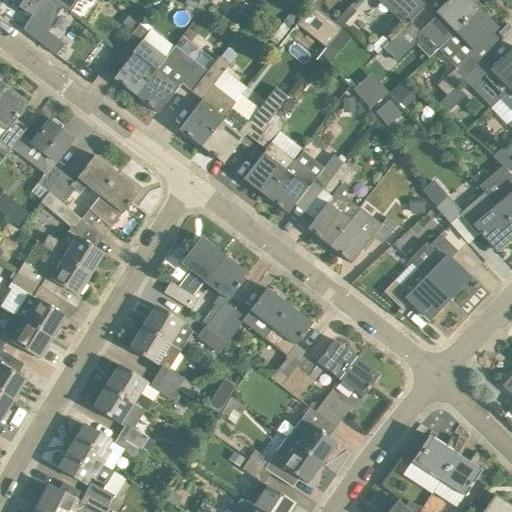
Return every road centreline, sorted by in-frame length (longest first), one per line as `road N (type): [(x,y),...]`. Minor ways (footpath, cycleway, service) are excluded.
road 1 (residential): [(0,495),(66,369),(186,184)]
road 2 (residential): [(437,376),(186,184)]
road 3 (residential): [(186,184),(0,39)]
road 4 (residential): [(329,511),(354,470),(437,376)]
